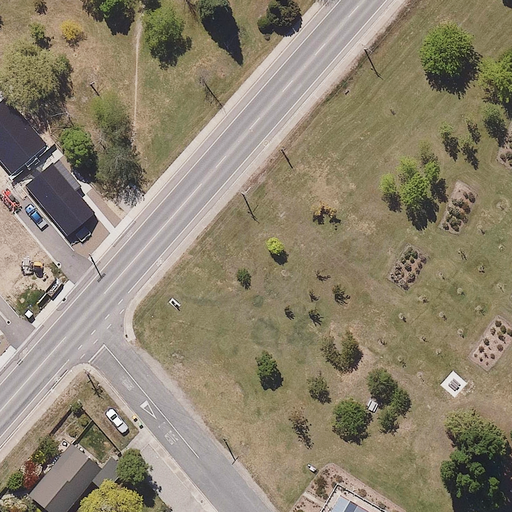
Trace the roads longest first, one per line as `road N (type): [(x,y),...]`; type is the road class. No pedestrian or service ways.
road 1 (primary): [(362,0),(78,322)]
road 2 (residential): [(78,322),(247,511)]
